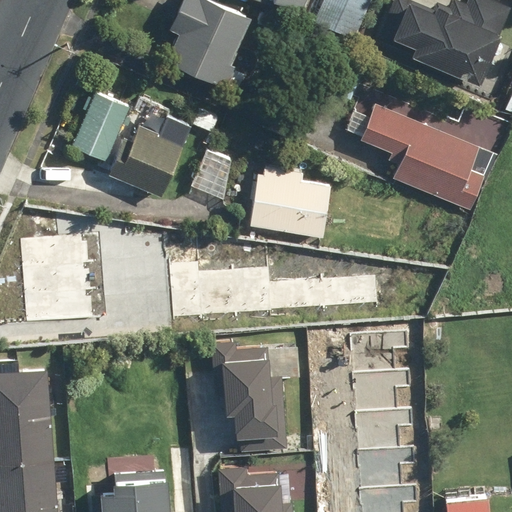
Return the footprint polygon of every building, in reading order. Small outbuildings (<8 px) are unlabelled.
[(181,27),(169,55),(231,81),(240,60),(234,57),(255,10),(231,0),(184,0),(174,24),(181,27)] [(371,0),(325,0),(318,19),(357,35),(371,0)] [(394,0),(380,36),(485,79),(507,25),(505,25),(511,7),(511,1),(508,0),(454,0),(453,2),(448,0),(438,0),(437,3),(429,0),(394,0)] [(133,102),(99,87),(96,94),(92,92),(86,106),(90,108),(76,143),(110,157),(133,102)] [(401,160),(395,173),(473,207),(488,171),(474,165),(484,143),(379,98),(364,134),(395,148),(391,156),(401,160)] [(201,104),(193,122),(214,130),(222,112),(201,104)] [(127,135),(112,170),(165,193),(188,137),(143,118),(135,138),(127,135)] [(245,159),(212,142),(193,180),(227,197),(245,159)] [(266,169),(262,169),(254,222),(327,232),(334,179),(306,175),(307,164),(268,158),(266,169)] [(172,272),(171,254),(152,238),(84,241),(87,318),(214,313),(215,324),(262,322),(260,280),(214,282),(214,270),(172,272)] [(348,334),(351,374),(393,371),(392,351),(407,350),(406,329),(390,330),(390,331),(348,334)] [(239,336),(214,338),(217,391),(230,390),(231,407),(239,406),(242,447),(290,444),(285,374),(303,372),(301,341),(270,343),(270,342),(239,344),(239,336)] [(61,511),(50,363),(0,366),(0,511),(61,511)] [(351,374),(354,414),(396,412),(395,392),(410,391),(409,370),(393,371),(351,374)] [(396,412),(354,414),(357,452),(398,449),(397,429),(413,428),(411,410),(396,412)] [(398,449),(357,452),(359,489),(401,487),(399,466),(415,465),(414,447),(398,449)] [(249,462),(221,464),(223,511),(296,511),(296,497),(286,497),(285,474),(281,474),(281,468),(250,470),(249,462)] [(116,494),(93,496),(94,511),(168,511),(165,473),(115,477),(116,494)] [(401,487),(359,489),(361,511),(403,511),(403,504),(419,503),(417,485),(401,487)] [(493,511),(492,492),(449,495),(449,511),(493,511)]
